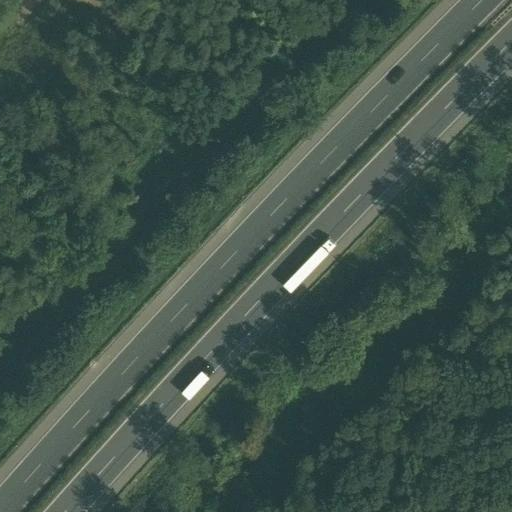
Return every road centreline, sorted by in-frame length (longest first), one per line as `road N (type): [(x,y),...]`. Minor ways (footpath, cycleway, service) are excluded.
road 1 (motorway): [(479,0),(278,196),(0,498)]
road 2 (motorway): [(53,511),(284,262),(511,33)]
road 3 (track): [(0,375),(365,0)]
